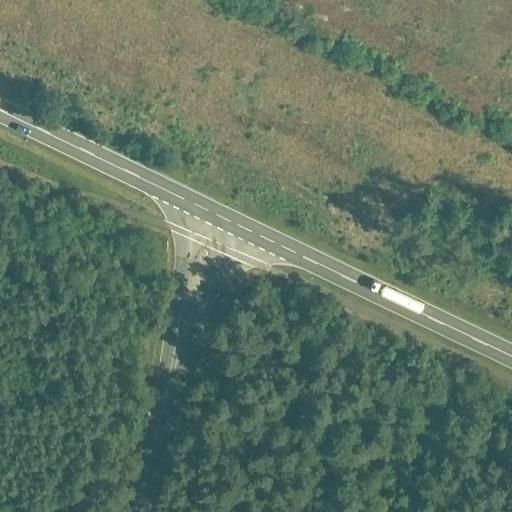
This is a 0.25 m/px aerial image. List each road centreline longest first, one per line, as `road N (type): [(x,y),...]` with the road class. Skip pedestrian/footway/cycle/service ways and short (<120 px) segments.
road 1 (secondary): [(511,360),(220,220)]
road 2 (tertiary): [(220,220),(144,511)]
road 3 (secondary): [(220,220),(0,115)]
